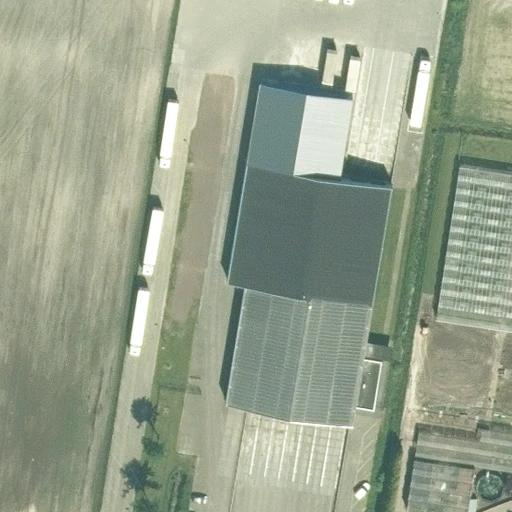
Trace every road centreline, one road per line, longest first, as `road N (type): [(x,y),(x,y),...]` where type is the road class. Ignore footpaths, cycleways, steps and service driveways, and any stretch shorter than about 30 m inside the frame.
road 1 (unknown): [(263,97),(223,241),(215,511)]
road 2 (unknown): [(373,0),(274,85)]
